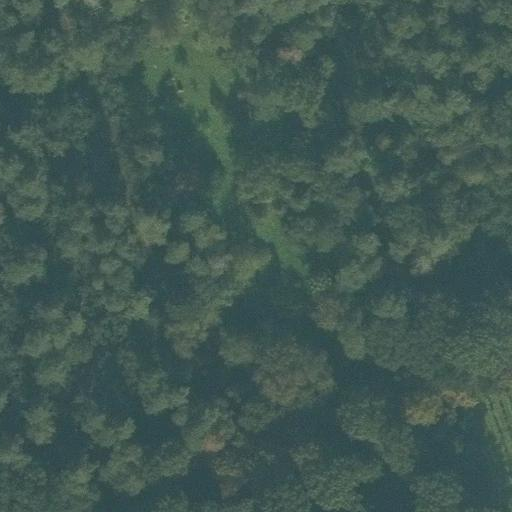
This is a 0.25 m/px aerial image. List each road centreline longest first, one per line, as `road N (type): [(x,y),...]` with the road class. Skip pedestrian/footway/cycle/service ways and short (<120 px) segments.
road 1 (track): [(224,456),(52,0)]
road 2 (track): [(489,350),(59,511)]
